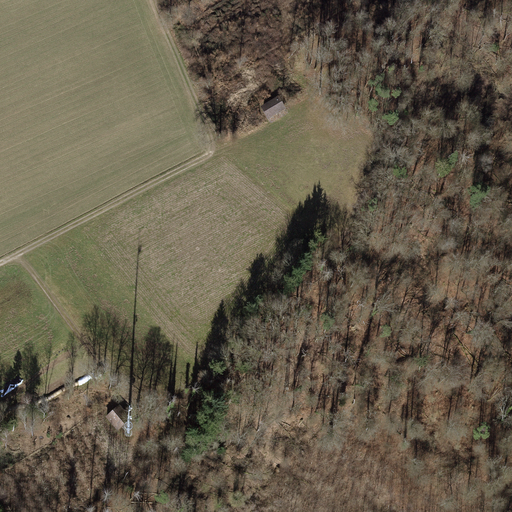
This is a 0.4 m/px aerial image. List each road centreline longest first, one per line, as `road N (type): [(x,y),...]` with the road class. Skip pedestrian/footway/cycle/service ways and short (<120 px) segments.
road 1 (track): [(0,264),(217,152)]
road 2 (track): [(15,257),(90,352)]
